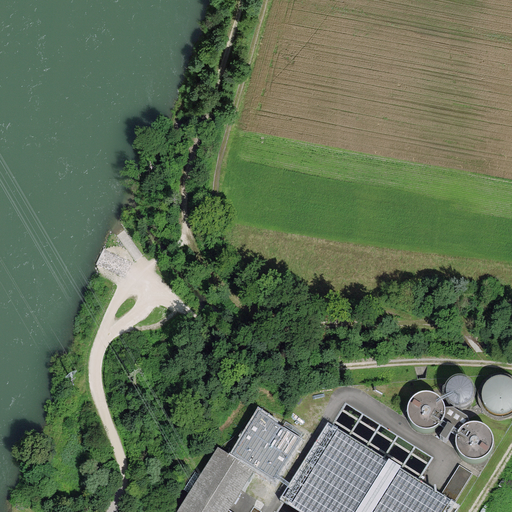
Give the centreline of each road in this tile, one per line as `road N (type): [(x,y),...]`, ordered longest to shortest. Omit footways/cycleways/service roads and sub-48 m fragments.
road 1 (track): [(261,0),(207,208),(222,231),(304,258),(378,303),(447,322)]
road 2 (track): [(125,282),(150,282),(258,358),(330,368),(511,368)]
road 3 (track): [(180,239),(240,304),(296,324),(447,322)]
road 4 (track): [(124,480),(89,388),(106,303),(150,253),(180,239)]
road 5 (track): [(180,239),(191,159),(239,0)]
